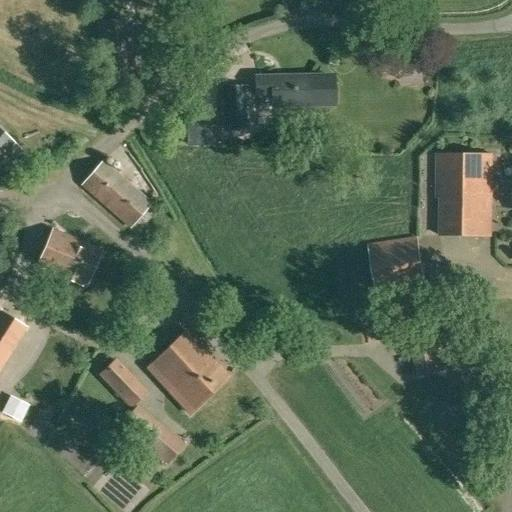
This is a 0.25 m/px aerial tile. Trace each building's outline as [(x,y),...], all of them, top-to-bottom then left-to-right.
[(164,0),(141,0),(140,7),(163,11),(164,0)] [(124,33),(97,36),(103,97),(130,95),(124,33)] [(403,57),(403,69),(420,68),(419,57),(403,57)] [(274,106),(279,106),(312,106),(311,77),(273,78),(273,80),(257,81),(258,96),(267,95),(267,102),(274,101),(274,106)] [(247,129),(246,88),(224,88),(225,129),(247,129)] [(0,176),(22,149),(0,128),(0,176)] [(442,177),(441,236),(492,236),(493,155),(438,155),(438,177),(442,177)] [(151,204),(103,161),(102,162),(82,185),(131,227),(151,204)] [(82,284),(83,282),(87,284),(101,251),(53,231),(39,264),(61,273),(60,275),(82,284)] [(427,286),(418,239),(369,246),(377,294),(427,286)] [(0,368),(32,317),(6,300),(0,309),(0,368)] [(447,370),(438,329),(410,336),(420,376),(447,370)] [(189,411),(227,376),(188,332),(149,368),(189,411)] [(147,392),(135,380),(115,358),(99,373),(120,394),(131,407),(147,392)] [(182,442),(137,405),(121,424),(135,435),(128,443),(150,461),(157,453),(166,461),(182,442)] [(151,475),(115,447),(109,455),(144,484),(151,475)]
